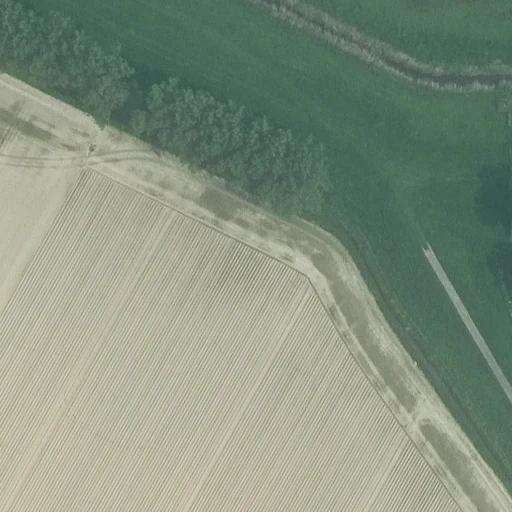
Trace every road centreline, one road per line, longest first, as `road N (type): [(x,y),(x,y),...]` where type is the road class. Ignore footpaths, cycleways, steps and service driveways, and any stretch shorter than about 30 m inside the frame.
road 1 (track): [(107,0),(292,94),(395,172)]
road 2 (track): [(511,399),(415,231)]
road 3 (track): [(511,235),(395,172)]
